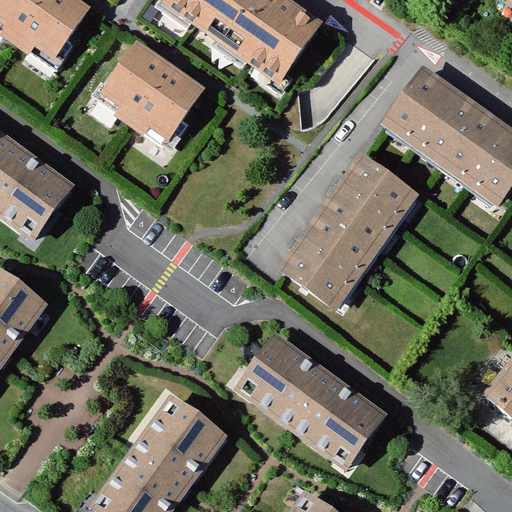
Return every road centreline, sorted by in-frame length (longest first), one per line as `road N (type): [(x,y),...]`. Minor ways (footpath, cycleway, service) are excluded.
road 1 (residential): [(511,510),(484,478),(432,443),(418,418),(278,312),(221,318),(117,245),(106,187),(0,111)]
road 2 (residential): [(424,56),(255,267)]
road 3 (residential): [(424,56),(311,0)]
